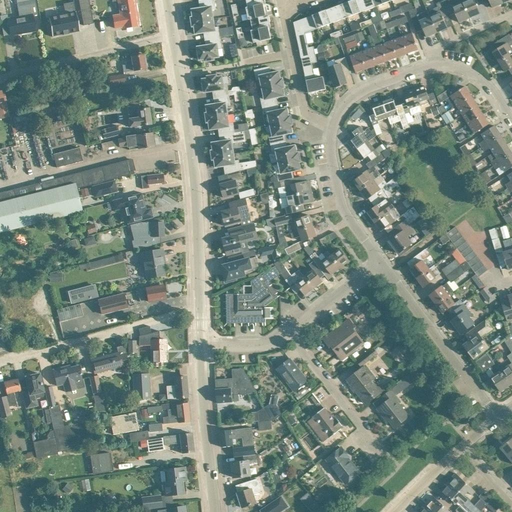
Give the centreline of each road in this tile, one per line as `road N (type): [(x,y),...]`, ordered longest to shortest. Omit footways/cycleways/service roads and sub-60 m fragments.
road 1 (tertiary): [(199,309),(194,176),(173,35)]
road 2 (residential): [(0,361),(199,309)]
road 3 (residential): [(496,417),(379,261)]
road 4 (residential): [(0,79),(173,35)]
road 5 (tertiary): [(213,511),(200,348)]
road 6 (residential): [(380,450),(289,333)]
road 7 (residential): [(379,261),(341,206),(333,126)]
road 8 (residential): [(333,126),(304,111),(281,9)]
road 9 (residential): [(333,126),(365,89),(434,66)]
